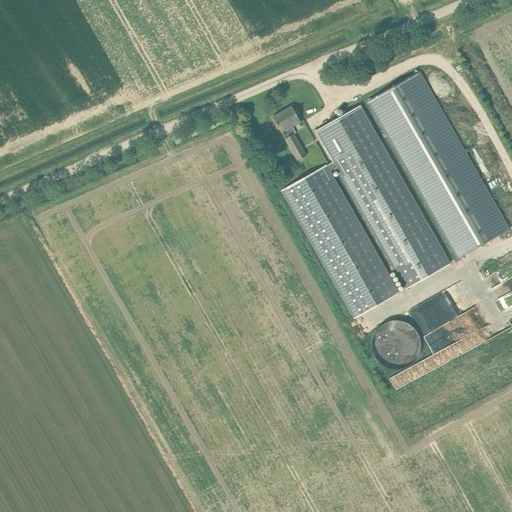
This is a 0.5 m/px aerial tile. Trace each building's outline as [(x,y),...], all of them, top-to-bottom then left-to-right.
[(460,45),(442,53),(466,108),(484,100),(460,45)] [(416,73),(366,102),(383,131),(376,135),(380,142),(386,137),(457,259),(508,230),(416,73)] [(291,106),(272,117),(277,126),(281,133),(286,131),(287,133),(283,136),(297,160),(306,155),(296,138),(294,134),(296,133),(293,128),(301,123),(291,106)] [(333,161),(282,190),(354,317),(399,292),(329,171),(336,167),(405,288),(449,263),(380,142),(376,135),(360,106),(316,131),(333,161)] [(511,254),(486,266),(491,276),(511,266),(511,254)] [(496,316),(488,299),(481,302),(483,306),(481,307),(487,320),(496,316)]
